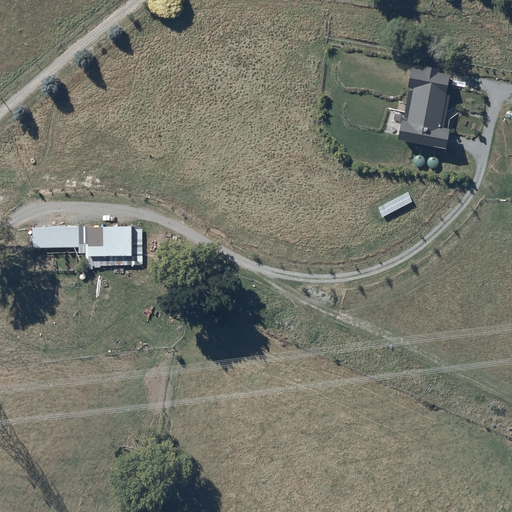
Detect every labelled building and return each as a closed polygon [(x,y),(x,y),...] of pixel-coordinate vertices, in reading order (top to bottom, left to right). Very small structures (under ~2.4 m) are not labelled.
[(409,84),(404,113),(402,113),(398,132),(446,141),(450,123),(444,122),(449,98),(455,100),(457,91),(450,89),(453,77),(448,76),(449,71),(438,69),(439,63),(425,61),(424,66),(411,64),(407,83),(409,84)] [(417,165),(418,165),(419,165),(420,165),(421,165),(422,165),(422,164),(423,164),(423,163),(424,163),(424,162),(425,162),(425,161),(425,160),(425,159),(425,158),(425,157),(425,156),(424,156),(424,155),(423,155),(423,154),(422,154),(422,153),(421,153),(420,153),(419,153),(418,153),(417,153),(416,153),(415,154),(414,155),(414,156),(413,156),(413,157),(413,158),(413,159),(413,160),(413,161),(414,162),(414,163),(415,163),(415,164),(416,164),(417,165)] [(433,166),(434,166),(435,166),(436,166),(437,166),(437,165),(438,165),(438,164),(439,164),(439,163),(439,162),(440,162),(440,161),(440,160),(440,159),(440,158),(439,157),(438,156),(438,155),(437,155),(436,154),(435,154),(434,154),(433,154),(432,154),(431,154),(430,154),(430,155),(429,155),(429,156),(428,156),(428,157),(428,158),(427,158),(427,159),(427,160),(427,161),(427,162),(428,163),(428,164),(429,164),(429,165),(430,165),(430,166),(431,166),(432,166),(433,166)] [(134,221),(90,221),(90,251),(134,251),(134,221)] [(80,222),(34,222),(34,244),(80,244),(80,222)]
